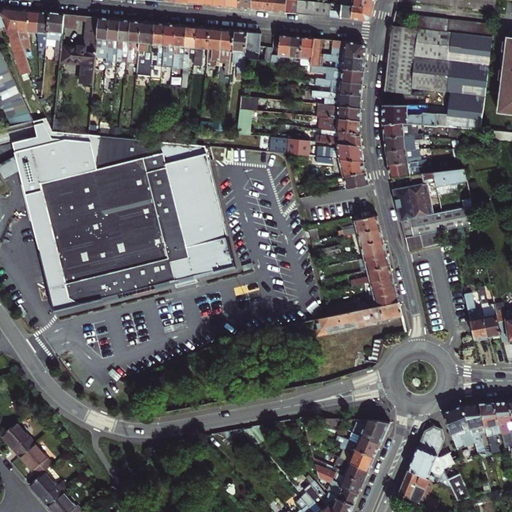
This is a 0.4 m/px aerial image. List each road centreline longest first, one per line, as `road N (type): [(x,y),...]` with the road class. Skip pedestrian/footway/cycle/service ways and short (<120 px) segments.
road 1 (tertiary): [(0,313),(58,395),(113,425),(157,430),(289,406)]
road 2 (residential): [(50,0),(378,33)]
road 3 (residential): [(378,33),(369,135),(416,313),(413,346)]
road 4 (tertiary): [(380,511),(416,423),(433,404)]
